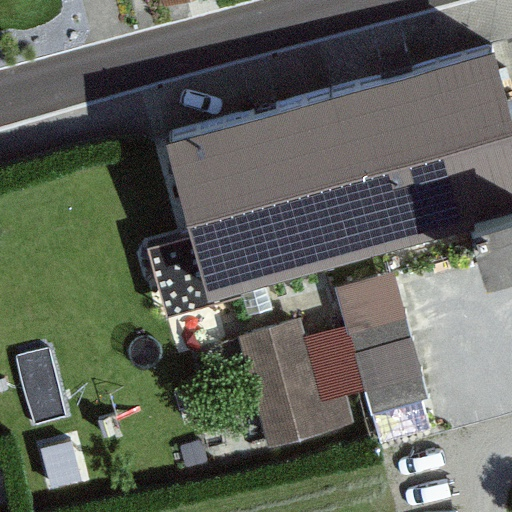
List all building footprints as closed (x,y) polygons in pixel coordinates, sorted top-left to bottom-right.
[(511,79),(500,34),(168,122),(210,282),(479,211),(490,252),(511,246),(511,79)] [(395,267),(339,282),(349,317),(352,328),(408,313),(395,267)] [(301,315),(239,331),(268,443),(358,420),(350,389),(323,396),(305,329),(301,315)] [(349,317),(305,329),(323,396),(350,389),(368,384),(357,347),(352,328),(349,317)] [(413,330),(357,347),(368,384),(376,412),(432,396),(413,330)] [(0,462),(0,508),(10,507),(0,462)]
